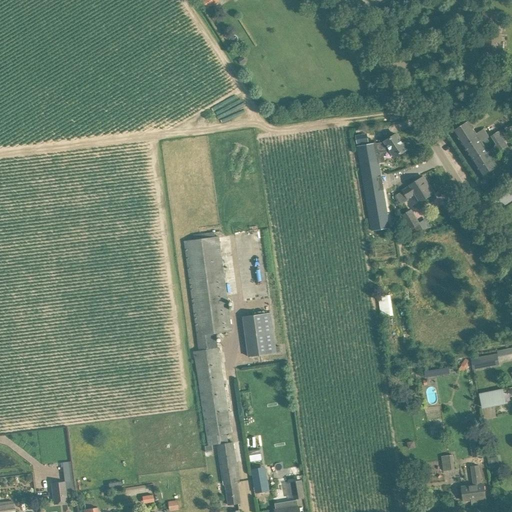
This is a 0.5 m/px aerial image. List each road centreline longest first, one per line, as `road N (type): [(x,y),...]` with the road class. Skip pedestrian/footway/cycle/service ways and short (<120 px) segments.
road 1 (tertiary): [(511,269),(341,0)]
road 2 (unknown): [(249,511),(229,371),(237,303)]
